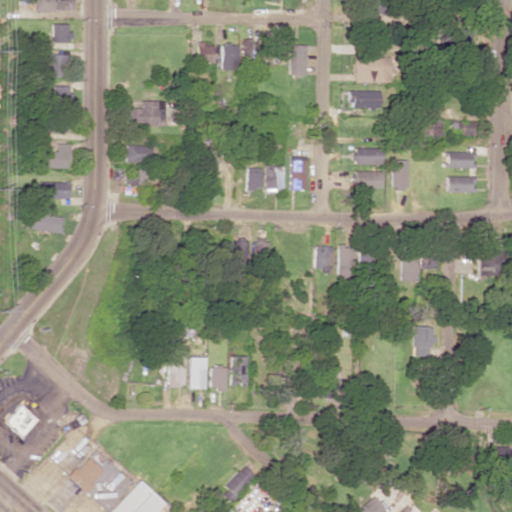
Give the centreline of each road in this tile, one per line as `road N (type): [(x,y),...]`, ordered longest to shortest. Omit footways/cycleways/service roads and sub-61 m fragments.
road 1 (residential): [(511,424),(106,412),(3,327)]
road 2 (residential): [(511,218),(86,212)]
road 3 (tertiary): [(0,330),(74,246),(86,212),(92,0)]
road 4 (residential): [(324,20),(93,15)]
road 5 (residential): [(502,218),(503,0)]
road 6 (residential): [(319,216),(324,0)]
road 7 (residential): [(449,422),(449,218)]
road 8 (residential): [(318,511),(241,444),(231,417)]
